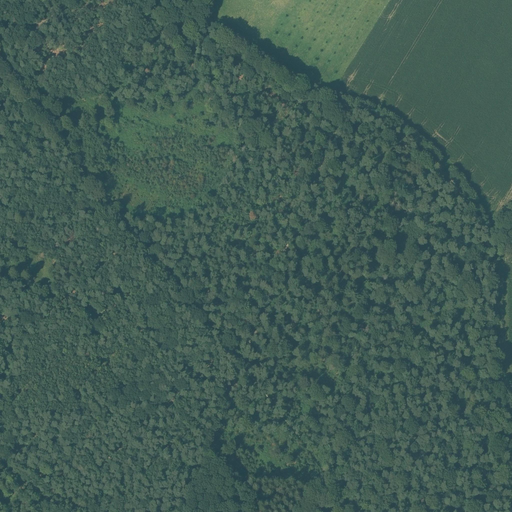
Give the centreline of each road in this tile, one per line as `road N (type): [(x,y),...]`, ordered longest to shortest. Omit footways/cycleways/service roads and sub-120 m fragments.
road 1 (track): [(181,511),(339,103)]
road 2 (track): [(195,478),(35,282)]
road 3 (track): [(245,358),(362,511)]
road 4 (track): [(0,312),(111,208)]
